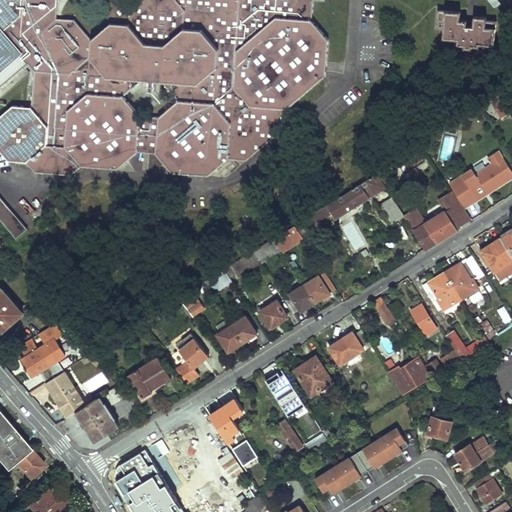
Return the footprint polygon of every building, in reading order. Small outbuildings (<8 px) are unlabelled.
[(0,0),(0,77),(26,55),(41,73),(33,121),(15,120),(6,128),(5,144),(24,164),(43,165),(52,174),(87,175),(95,167),(132,169),(149,152),(167,152),(185,171),(223,171),(241,157),(256,157),(297,125),(297,103),(326,75),(331,70),(332,35),(308,22),(309,0),(144,0),(139,4),(139,22),(122,22),(100,41),(78,17),(55,13),(55,0),(0,0)] [(488,0),(494,9),(501,5),(497,0),(488,0)] [(447,31),(446,39),(461,40),(461,45),(467,45),(467,49),(475,49),(475,46),(482,47),(482,43),(496,44),(497,20),(488,19),(488,17),(475,16),(474,27),(469,27),(469,21),(462,21),(462,13),(440,12),(439,31),(447,31)] [(379,78),(381,29),(365,28),(364,49),(360,49),(359,78),(379,78)] [(357,87),(342,101),(338,96),(328,105),(332,108),(319,120),(331,133),(368,99),(357,87)] [(511,87),(503,94),(506,99),(511,95),(511,87)] [(500,103),(506,99),(503,94),(497,98),(500,103)] [(453,161),(454,138),(442,137),(441,161),(453,161)] [(511,177),(511,171),(499,152),(489,158),(493,164),(476,175),(473,170),(450,184),(465,207),(511,177)] [(383,169),(378,172),(385,183),(390,180),(383,169)] [(378,172),(320,210),(314,213),(319,221),(333,211),(338,218),(366,200),(387,187),(385,183),(378,172)] [(440,200),(447,211),(427,223),(426,224),(424,220),(420,222),(414,211),(405,216),(426,250),(427,249),(459,229),(458,227),(471,219),(459,203),(452,191),(440,200)] [(0,215),(19,237),(30,227),(0,192),(0,215)] [(382,205),(395,224),(405,217),(394,198),(382,205)] [(427,223),(418,209),(414,211),(420,222),(424,220),(426,224),(427,223)] [(322,225),(319,221),(314,213),(296,224),(304,237),(322,225)] [(282,249),(283,252),(304,238),(304,237),(296,224),(275,238),(282,249)] [(511,230),(501,238),(511,255),(511,230)] [(262,262),(282,249),(275,238),(255,250),(262,262)] [(482,254),(494,273),(511,261),(511,255),(501,238),(483,249),(482,254)] [(231,277),(238,273),(240,276),(262,262),(255,250),(233,264),(226,268),(231,277)] [(445,273),(461,298),(478,287),(472,278),(476,275),(467,260),(445,273)] [(511,261),(494,273),(500,282),(511,274),(511,261)] [(226,268),(205,282),(212,294),(234,281),(231,277),(226,268)] [(305,285),(316,303),(329,294),(327,291),(334,286),(325,272),(305,285)] [(424,286),(439,309),(443,306),(445,309),(461,298),(445,273),(424,286)] [(305,285),(285,298),(294,312),(300,308),(302,311),(316,303),(305,285)] [(3,288),(0,290),(0,333),(24,313),(3,288)] [(180,298),(194,317),(205,309),(193,290),(180,298)] [(395,319),(381,297),(374,302),(381,313),(380,313),(386,324),(395,319)] [(260,311),(271,327),(288,316),(278,300),(260,311)] [(412,312),(427,335),(438,328),(422,305),(412,312)] [(504,306),(496,309),(503,324),(511,320),(504,306)] [(157,312),(148,318),(152,323),(160,318),(157,312)] [(232,325),(243,342),(256,333),(245,316),(232,325)] [(221,332),(232,325),(228,319),(217,326),(221,332)] [(480,324),(489,340),(496,336),(487,320),(480,324)] [(19,347),(25,357),(21,360),(32,378),(66,357),(56,340),(63,336),(56,325),(19,347)] [(217,335),(229,352),(243,342),(232,325),(221,332),(217,335)] [(447,335),(457,351),(461,358),(469,352),(468,350),(455,330),(447,335)] [(353,331),(330,347),(341,364),(347,360),(358,353),(364,349),(353,331)] [(210,356),(192,332),(184,338),(187,343),(180,348),(188,357),(190,360),(179,368),(191,385),(201,377),(195,368),(210,356)] [(56,340),(66,357),(74,351),(63,336),(56,340)] [(184,338),(177,344),(180,348),(187,343),(184,338)] [(486,338),(468,350),(469,352),(470,353),(488,341),(486,338)] [(97,345),(88,350),(90,354),(93,353),(99,349),(97,345)] [(442,356),(426,366),(434,378),(462,360),(461,358),(457,351),(444,359),(442,356)] [(358,353),(347,360),(351,366),(362,359),(358,353)] [(130,374),(143,397),(153,391),(152,389),(171,378),(160,356),(130,374)] [(188,357),(177,366),(179,368),(190,360),(188,357)] [(295,370),(312,395),(333,382),(316,357),(295,370)] [(391,371),(405,393),(431,376),(425,367),(423,369),(417,358),(400,369),(398,366),(391,371)] [(306,404),(283,368),(265,379),(289,415),(306,404)] [(47,382),(68,416),(77,411),(87,404),(66,370),(47,382)] [(120,384),(104,394),(111,404),(128,394),(120,384)] [(77,411),(96,441),(119,426),(100,397),(87,404),(77,411)] [(245,410),(237,398),(212,414),(229,441),(243,433),(233,417),(245,410)] [(0,408),(0,456),(8,466),(16,460),(31,447),(32,446),(15,426),(8,431),(4,426),(10,421),(0,408)] [(434,416),(429,434),(438,436),(440,426),(443,418),(434,416)] [(276,425),(295,452),(305,446),(286,418),(276,425)] [(440,426),(438,436),(447,438),(452,421),(443,418),(440,426)] [(10,421),(4,426),(8,431),(15,426),(10,421)] [(398,426),(363,448),(364,449),(375,466),(376,468),(404,450),(403,449),(409,445),(398,426)] [(307,443),(314,456),(332,445),(324,432),(307,443)] [(455,453),(460,460),(488,442),(489,442),(484,434),(455,453)] [(258,456),(247,439),(233,449),(244,465),(258,456)] [(488,442),(460,460),(466,470),(495,453),(488,442)] [(31,447),(16,460),(31,477),(45,465),(31,447)] [(185,511),(146,449),(119,465),(116,471),(116,476),(138,511),(185,511)] [(375,466),(364,449),(357,453),(368,471),(375,466)] [(368,471),(357,453),(351,457),(362,475),(368,471)] [(351,457),(350,456),(315,477),(327,496),(334,492),(335,493),(363,476),(362,475),(351,457)] [(476,481),(489,502),(503,494),(490,473),(476,481)] [(55,483),(30,504),(36,511),(56,511),(71,500),(62,489),(61,490),(55,483)] [(255,511),(266,506),(260,494),(243,504),(247,511),(255,511)] [(10,497),(0,504),(0,510),(1,511),(7,511),(16,505),(10,497)] [(402,497),(390,504),(395,511),(403,511),(409,508),(402,497)] [(486,511),(505,511),(511,509),(505,500),(486,511)] [(306,511),(301,503),(286,511),(306,511)]
